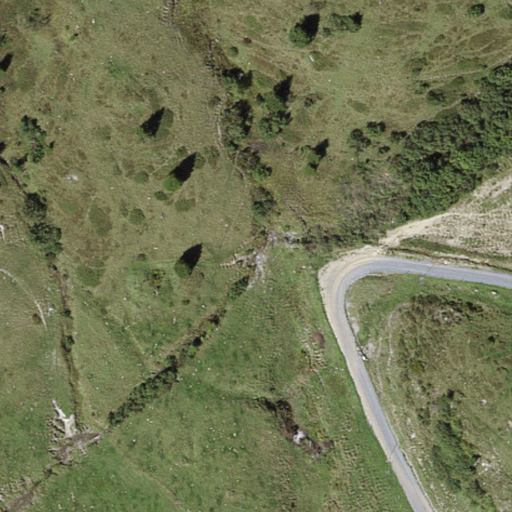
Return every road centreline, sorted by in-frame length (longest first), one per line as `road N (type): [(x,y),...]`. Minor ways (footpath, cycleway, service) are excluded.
road 1 (track): [(426,511),(384,430),(338,282)]
road 2 (track): [(338,282),(355,267),(397,265),(511,281)]
